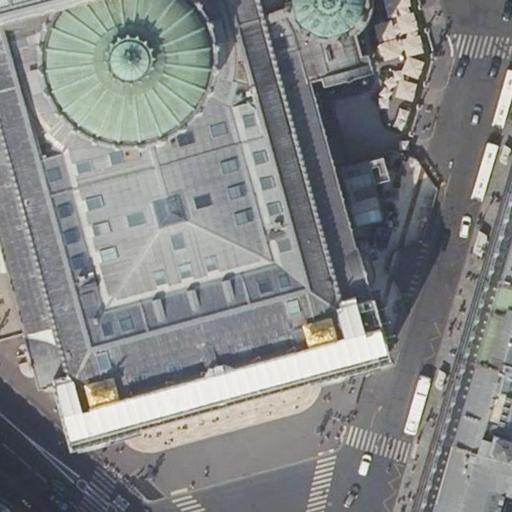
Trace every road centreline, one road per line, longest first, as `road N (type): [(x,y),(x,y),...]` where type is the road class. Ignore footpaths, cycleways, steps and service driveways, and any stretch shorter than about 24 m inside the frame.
road 1 (secondary): [(346,511),(500,0)]
road 2 (tertiary): [(0,422),(105,511)]
